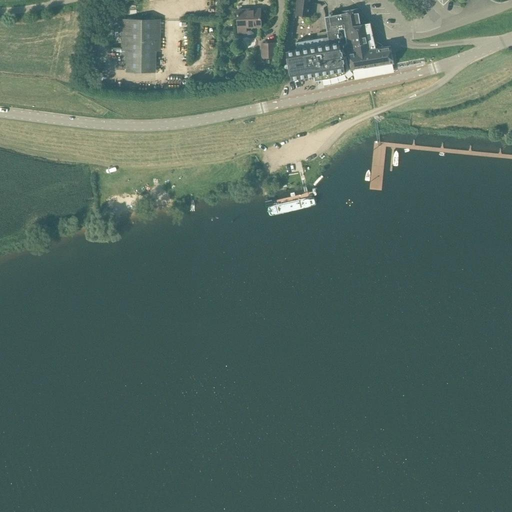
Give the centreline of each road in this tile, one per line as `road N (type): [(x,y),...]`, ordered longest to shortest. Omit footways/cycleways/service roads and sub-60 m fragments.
road 1 (tertiary): [(0,111),(125,125),(212,118),(434,68),(505,40)]
road 2 (unclassified): [(397,40),(511,4)]
